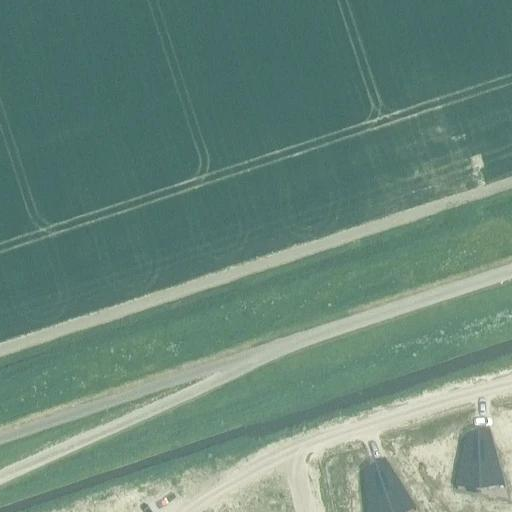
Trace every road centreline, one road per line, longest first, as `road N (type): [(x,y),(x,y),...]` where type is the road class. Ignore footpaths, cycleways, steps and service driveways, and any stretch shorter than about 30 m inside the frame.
road 1 (unclassified): [(0,476),(270,350)]
road 2 (unclassified): [(0,441),(270,350)]
road 3 (unclassified): [(270,350),(511,272)]
